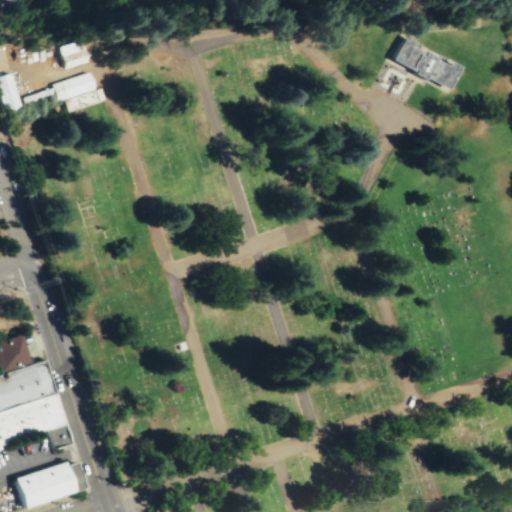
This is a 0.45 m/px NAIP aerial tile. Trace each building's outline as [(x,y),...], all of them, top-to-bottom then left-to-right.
[(445,88),(457,65),(447,59),(445,64),(432,57),(433,55),(422,49),(421,51),(408,44),(411,40),(400,35),(388,57),(411,70),(410,72),(421,78),(423,76),(445,88)] [(51,45),(59,67),(82,60),(76,38),(51,45)] [(101,98),(97,85),(91,87),(85,70),(49,83),(50,86),(16,97),(19,107),(60,95),(64,111),(101,98)] [(5,72),(0,73),(0,113),(17,107),(5,72)] [(15,332),(0,337),(0,368),(24,360),(15,332)] [(0,407),(52,390),(42,357),(0,370),(0,407)] [(63,421),(52,390),(0,407),(0,441),(46,426),(63,421)] [(69,440),(63,421),(46,426),(52,446),(69,440)] [(74,488),(22,505),(12,475),(63,459),(65,462),(74,488)] [(65,462),(75,459),(83,485),(74,488),(65,462)]
